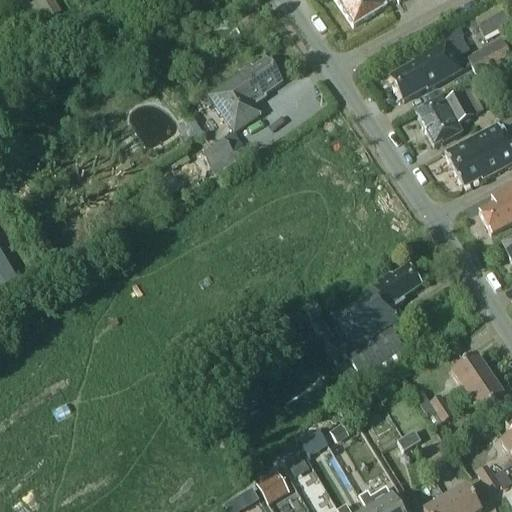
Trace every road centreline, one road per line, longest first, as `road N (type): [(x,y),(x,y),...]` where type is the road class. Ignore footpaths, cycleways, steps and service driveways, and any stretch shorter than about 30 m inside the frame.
road 1 (unclassified): [(433,219),(333,67)]
road 2 (residential): [(333,67),(462,0)]
road 3 (unclassified): [(511,337),(433,219)]
